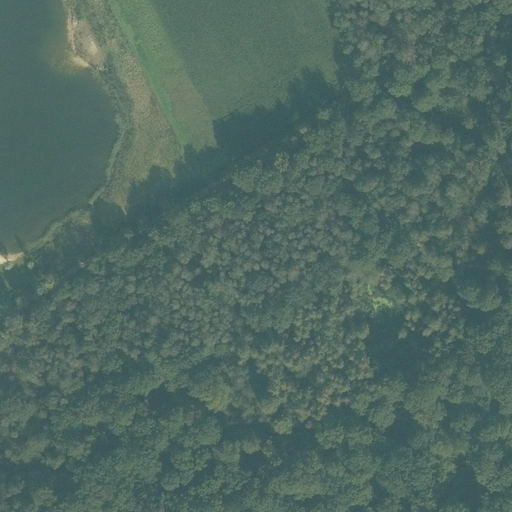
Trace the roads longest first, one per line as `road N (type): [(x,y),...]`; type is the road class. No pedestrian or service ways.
road 1 (track): [(0,319),(384,80),(511,36)]
road 2 (track): [(511,356),(388,205),(307,128)]
